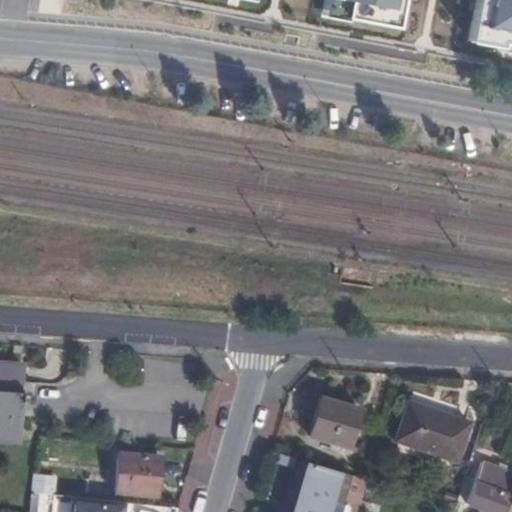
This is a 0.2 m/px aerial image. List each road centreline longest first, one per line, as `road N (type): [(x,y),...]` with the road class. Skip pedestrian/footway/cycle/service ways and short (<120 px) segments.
road 1 (residential): [(511,117),(168,55),(0,38)]
road 2 (residential): [(0,321),(256,341)]
road 3 (residential): [(256,341),(511,361)]
road 4 (residential): [(256,341),(213,511)]
